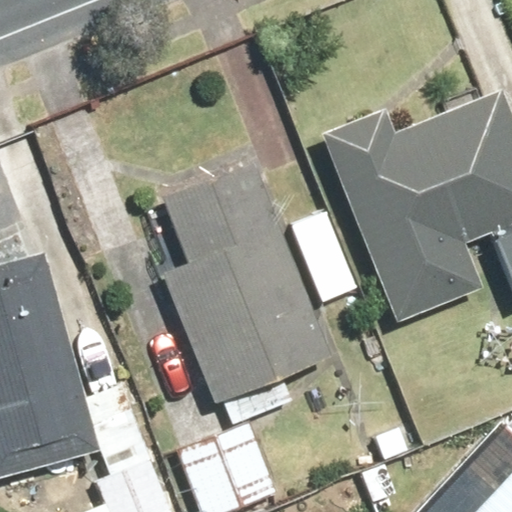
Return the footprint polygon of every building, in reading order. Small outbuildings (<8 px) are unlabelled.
[(374,105),(306,134),(385,323),(472,286),(454,243),(511,218),(511,146),(488,89),(385,132),(374,105)] [(175,263),(151,273),(204,401),(320,353),(238,155),(146,193),(175,263)] [(312,211),(274,226),(304,301),(342,287),(312,211)] [(511,220),(464,240),(491,307),(511,299),(511,220)] [(35,250),(0,259),(0,476),(92,450),(35,250)] [(232,423),(159,451),(182,511),(214,511),(260,495),(232,423)] [(169,511),(140,448),(78,477),(94,511),(169,511)] [(511,511),(511,465),(468,511),(511,511)]
